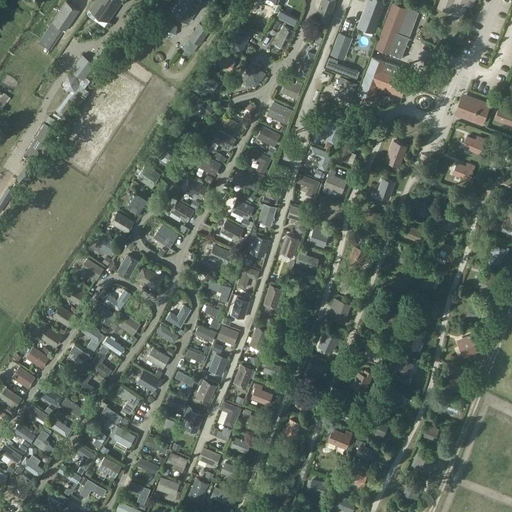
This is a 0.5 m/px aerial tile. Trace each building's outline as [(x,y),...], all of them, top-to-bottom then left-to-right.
[(108,0),(108,1),(106,0),(94,0),(89,8),(107,20),(121,0),(120,0),(108,0)] [(177,0),(171,10),(188,22),(200,4),(198,3),(200,0),(177,0)] [(335,0),(321,0),(316,14),(329,19),(335,0)] [(373,30),(384,0),(367,0),(358,25),(373,30)] [(439,0),(437,6),(450,11),(453,5),(464,9),(466,3),(471,5),(473,0),(439,0)] [(43,34),(44,35),(40,42),(51,49),(57,41),(53,38),(52,40),(50,39),(53,35),(55,36),(61,27),(66,30),(79,10),(65,1),(43,34)] [(392,1),(375,46),(400,56),(417,11),(392,1)] [(291,13),(287,22),(294,25),(299,17),(291,13)] [(200,23),(182,48),(185,50),(192,54),(216,20),(208,14),(201,24),(200,23)] [(137,38),(134,36),(122,54),(127,58),(131,60),(132,58),(157,23),(154,21),(151,18),(137,38)] [(172,20),(164,23),(164,32),(170,37),(178,33),(179,25),(172,20)] [(429,24),(423,26),(427,38),(433,36),(435,42),(441,40),(434,20),(429,22),(429,24)] [(240,26),(233,38),(229,45),(243,53),(251,37),(249,36),(251,32),(240,26)] [(284,26),(276,42),(287,48),(295,31),(284,26)] [(340,32),(333,51),(346,56),(353,37),(340,32)] [(91,59),(98,64),(108,50),(102,45),(91,59)] [(185,50),(183,54),(189,58),(192,54),(185,50)] [(315,54),(308,51),(299,73),(306,76),(315,54)] [(82,55),(72,70),(85,79),(95,64),(82,55)] [(223,55),(218,63),(230,70),(235,62),(223,55)] [(372,56),(358,93),(372,98),(378,80),(400,88),(404,77),(402,76),(405,68),(386,61),(372,56)] [(330,57),(326,66),(334,70),(338,60),(330,57)] [(266,73),(251,64),(240,81),(247,85),(254,75),(261,80),(266,73)] [(427,67),(424,75),(432,78),(435,71),(430,70),(431,68),(427,67)] [(352,68),(350,75),(357,78),(360,71),(352,68)] [(68,76),(63,83),(67,90),(75,91),(80,84),(76,77),(68,76)] [(208,77),(202,85),(198,82),(194,89),(204,96),(208,89),(212,92),(218,84),(208,77)] [(346,77),(338,95),(350,100),(358,82),(346,77)] [(295,84),(287,80),(282,92),(296,98),(303,83),(297,80),(295,84)] [(0,104),(3,106),(7,101),(9,102),(12,98),(5,94),(3,96),(0,93),(0,104)] [(187,109),(193,113),(198,106),(209,114),(213,108),(197,96),(187,109)] [(462,107),(457,105),(455,112),(481,122),(489,102),(477,98),(476,101),(466,97),(462,107)] [(274,101),(268,114),(287,123),(293,110),(274,101)] [(508,106),(501,103),(495,119),(511,125),(511,110),(507,108),(508,106)] [(348,114),(346,118),(345,120),(360,127),(363,121),(357,119),(359,115),(352,112),(352,113),(351,112),(349,115),(348,114)] [(222,123),(240,133),(244,126),(225,116),(222,123)] [(321,117),(317,125),(330,131),(326,140),(335,144),(342,126),(321,117)] [(176,124),(171,132),(181,139),(187,130),(176,124)] [(45,161),(56,144),(53,142),(56,138),(50,133),(53,129),(49,126),(39,140),(43,143),(35,154),(45,161)] [(264,126),(258,137),(274,145),(280,134),(264,126)] [(236,138),(220,130),(214,140),(230,149),(236,138)] [(476,138),(467,135),(462,147),(480,154),(486,139),(477,136),(476,138)] [(335,156),(334,159),(342,162),(343,159),(343,158),(348,160),(351,152),(353,146),(341,141),(335,156)] [(393,141),(386,161),(400,166),(407,146),(393,141)] [(309,153),(320,158),(317,166),(325,169),(331,153),(312,146),(309,153)] [(161,147),(155,155),(165,162),(171,154),(161,147)] [(250,155),(261,161),(257,169),(264,172),(271,158),(253,148),(250,155)] [(491,152),(487,163),(501,168),(505,158),(491,152)] [(199,166),(215,174),(221,163),(205,155),(199,166)] [(466,162),(465,165),(457,162),(452,174),(468,180),(474,165),(466,162)] [(146,164),(137,176),(152,186),(160,174),(146,164)] [(237,172),(234,180),(256,190),(259,182),(237,172)] [(329,173),(324,186),(341,193),(347,179),(329,173)] [(298,181),(310,186),(307,194),(314,196),(320,181),(301,174),(298,181)] [(271,177),(266,194),(279,198),(284,181),(271,177)] [(383,177),(377,195),(390,200),(396,181),(383,177)] [(207,187),(190,178),(185,189),(201,198),(207,187)] [(0,198),(0,210),(13,191),(7,188),(0,198)] [(137,191),(127,205),(140,213),(149,199),(137,191)] [(255,207),(238,199),(232,211),(249,219),(255,207)] [(171,211),(187,220),(193,210),(178,200),(171,211)] [(415,212),(427,217),(432,206),(419,201),(415,212)] [(277,206),(264,203),(258,221),(271,225),(273,220),(274,220),(275,218),(274,217),(277,206)] [(310,211),(292,205),(288,217),(306,222),(310,211)] [(511,230),(511,206),(511,207),(509,206),(501,226),(511,230)] [(369,209),(363,224),(376,229),(381,214),(369,209)] [(439,225),(452,231),(458,216),(445,210),(439,225)] [(118,212),(111,222),(127,232),(134,221),(118,212)] [(243,229),(227,220),(221,231),(237,240),(243,229)] [(314,225),(309,240),(324,245),(330,230),(322,227),(322,225),(315,222),(314,225)] [(163,224),(154,237),(169,247),(178,234),(163,224)] [(410,225),(406,235),(421,241),(423,235),(427,236),(430,229),(426,227),(426,229),(420,227),(420,228),(410,225)] [(103,234),(96,245),(112,254),(118,244),(103,234)] [(301,238),(288,234),(282,252),(295,256),(301,238)] [(256,235),(251,251),(264,256),(269,239),(267,238),(268,236),(263,235),(263,237),(256,235)] [(448,260),(452,249),(436,242),(432,253),(448,260)] [(348,263),(362,269),(371,249),(356,243),(348,263)] [(215,244),(209,255),(226,263),(231,252),(215,244)] [(495,245),(490,260),(500,263),(505,249),(495,245)] [(402,248),(398,260),(414,266),(419,255),(402,248)] [(316,272),(320,260),(299,252),(295,263),(316,272)] [(128,255),(118,270),(129,277),(138,261),(128,255)] [(88,258),(81,269),(97,278),(103,268),(88,258)] [(262,270),(246,265),(239,285),(248,288),(252,277),(260,279),(262,270)] [(141,282),(145,284),(146,283),(157,288),(163,276),(143,266),(137,278),(142,281),(141,282)] [(425,266),(418,284),(426,287),(427,284),(433,287),(439,271),(429,267),(425,266)] [(343,275),(340,285),(356,291),(360,282),(361,280),(353,276),(354,273),(346,269),(343,275)] [(500,276),(492,273),(491,277),(483,274),(478,287),(495,292),(500,276)] [(279,282),(287,285),(289,278),(281,276),(279,282)] [(391,277),(386,289),(403,296),(408,284),(391,277)] [(209,287),(222,292),(219,299),(226,302),(231,287),(212,280),(209,287)] [(307,299),(311,288),(294,281),(290,292),(307,299)] [(72,284),(65,294),(81,304),(87,294),(72,284)] [(275,308),(281,289),(269,285),(263,304),(275,308)] [(117,300),(110,295),(106,301),(119,310),(131,293),(124,289),(117,300)] [(337,306),(333,317),(344,321),(350,305),(335,299),(333,305),(337,306)] [(230,301),(226,312),(241,317),(245,306),(230,301)] [(401,319),(393,303),(384,308),(386,312),(383,313),(384,315),(381,317),(385,325),(394,321),(394,323),(401,319)] [(101,304),(97,311),(106,316),(103,321),(109,325),(112,321),(116,314),(101,304)] [(177,316),(170,312),(167,318),(181,326),(191,308),(184,304),(177,316)] [(207,304),(204,311),(214,315),(209,326),(217,329),(222,318),(225,311),(207,304)] [(60,305),(53,315),(69,325),(75,315),(60,305)] [(488,312),(489,308),(483,306),(482,310),(471,306),(467,316),(482,321),(486,311),(488,312)] [(302,312),(287,307),(284,317),(299,322),(302,312)] [(130,311),(126,309),(117,322),(133,333),(140,323),(127,314),(130,311)] [(87,323),(83,330),(99,341),(104,335),(87,323)] [(161,324),(157,331),(174,341),(178,335),(161,324)] [(46,325),(39,336),(55,346),(62,335),(46,325)] [(239,332),(223,325),(217,339),(234,345),(239,332)] [(258,325),(250,343),(262,348),(269,330),(258,325)] [(199,326),(196,333),(212,340),(216,333),(199,326)] [(274,329),(269,343),(285,348),(289,337),(280,334),(281,331),(274,329)] [(325,330),(319,346),(332,351),(335,343),(339,345),(342,338),(325,330)] [(413,331),(406,346),(417,351),(424,335),(413,331)] [(482,351),(474,333),(458,340),(465,358),(482,351)] [(108,336),(103,342),(120,354),(124,347),(108,336)] [(381,355),(385,347),(369,340),(363,355),(379,361),(381,355)] [(223,345),(216,342),(213,349),(220,352),(223,345)] [(75,344),(70,350),(86,361),(90,355),(75,344)] [(103,344),(100,349),(106,353),(109,348),(103,344)] [(203,350),(209,353),(211,347),(205,344),(203,350)] [(34,347),(27,357),(42,367),(49,357),(34,347)] [(154,347),(148,358),(163,367),(169,356),(154,347)] [(188,348),(186,355),(203,362),(206,355),(188,348)] [(95,358),(90,364),(107,376),(111,370),(101,362),(106,354),(100,350),(95,358)] [(215,354),(209,370),(221,375),(228,359),(215,354)] [(263,358),(261,364),(265,365),(263,371),(278,376),(282,366),(263,358)] [(395,371),(393,376),(398,378),(400,373),(408,377),(413,364),(399,358),(393,371),(395,371)] [(311,361),(307,373),(319,379),(324,366),(311,361)] [(240,364),(234,380),(246,386),(253,369),(254,367),(241,362),(240,364)] [(60,363),(55,370),(65,376),(62,380),(68,384),(70,380),(72,381),(76,375),(60,363)] [(20,366),(13,376),(28,387),(35,376),(20,366)] [(469,384),(461,366),(445,373),(452,391),(469,384)] [(358,371),(351,386),(367,392),(375,373),(365,369),(364,373),(358,371)] [(178,370),(175,376),(193,385),(196,378),(178,370)] [(92,375),(86,371),(77,384),(94,396),(98,389),(87,382),(92,375)] [(144,371),(138,381),(154,390),(160,380),(144,371)] [(209,402),(217,385),(203,380),(196,397),(209,402)] [(45,383),(38,393),(55,405),(58,401),(62,395),(47,385),(45,383)] [(257,383),(252,397),(270,404),(274,393),(262,389),(263,385),(257,383)] [(121,385),(116,391),(129,400),(123,409),(130,414),(136,404),(140,398),(121,385)] [(6,387),(0,396),(0,397),(15,407),(22,397),(6,387)] [(302,388),(295,405),(307,410),(314,393),(302,388)] [(385,388),(377,406),(387,410),(388,407),(391,408),(397,393),(385,388)] [(169,392),(166,399),(184,406),(187,399),(169,392)] [(66,396),(62,402),(81,416),(86,410),(66,396)] [(460,404),(448,400),(439,396),(434,408),(439,410),(440,405),(457,412),(460,404)] [(346,397),(340,412),(348,415),(347,419),(353,421),(361,403),(346,397)] [(231,426),(239,408),(223,401),(220,409),(228,412),(223,423),(231,426)] [(33,403),(28,410),(45,421),(50,415),(33,403)] [(48,405),(45,409),(50,413),(53,409),(48,405)] [(106,405),(102,411),(119,423),(123,417),(106,405)] [(200,424),(205,412),(191,407),(186,418),(200,424)] [(263,415),(246,408),(240,423),(257,430),(263,415)] [(0,428),(9,415),(0,409),(0,428)] [(159,414),(156,421),(176,429),(179,422),(159,414)] [(371,415),(366,428),(383,436),(388,425),(378,420),(379,418),(371,415)] [(53,417),(49,423),(67,435),(71,429),(53,417)] [(293,443),(301,424),(288,419),(280,438),(293,443)] [(19,424),(14,431),(25,438),(19,446),(25,450),(31,442),(36,435),(19,424)] [(89,424),(85,430),(96,438),(93,443),(99,447),(102,442),(107,435),(92,426),(89,424)] [(38,437),(34,443),(51,454),(55,448),(48,443),(49,442),(45,439),(49,433),(52,429),(46,425),(43,429),(38,437)] [(117,425),(109,435),(113,437),(129,446),(135,435),(119,426),(117,425)] [(428,425),(424,435),(435,439),(439,429),(428,425)] [(333,427),(327,440),(346,448),(351,435),(352,432),(346,429),(345,432),(333,427)] [(150,435),(147,442),(166,451),(169,443),(150,435)] [(237,437),(232,447),(247,453),(251,443),(237,437)] [(358,446),(354,457),(369,463),(374,450),(364,446),(365,442),(356,438),(354,444),(358,446)] [(73,449),(85,457),(79,464),(86,469),(95,454),(78,443),(73,449)] [(5,444),(1,450),(17,462),(22,455),(5,444)] [(216,467),(221,455),(202,447),(197,459),(216,467)] [(421,450),(414,466),(428,471),(435,456),(421,450)] [(182,472),(188,460),(171,452),(165,465),(182,472)] [(26,457),(22,464),(39,476),(44,469),(37,465),(41,460),(32,454),(29,459),(26,457)] [(274,456),(271,466),(279,469),(281,465),(288,467),(290,461),(274,456)] [(105,457),(99,467),(115,476),(121,465),(105,457)] [(141,457),(138,464),(156,471),(159,465),(141,457)] [(225,461),(221,472),(236,479),(241,468),(225,461)] [(63,464),(59,470),(71,479),(69,482),(75,486),(77,483),(82,477),(63,464)] [(348,465),(344,479),(363,485),(367,474),(362,473),(363,469),(348,465)] [(206,476),(213,479),(215,473),(209,471),(206,476)] [(23,475),(13,490),(23,497),(33,481),(23,475)] [(175,496),(180,484),(162,477),(157,489),(175,496)] [(196,477),(189,494),(201,499),(208,482),(196,477)] [(309,488),(324,493),(328,482),(313,477),(309,488)] [(85,485),(80,493),(87,497),(92,489),(103,495),(107,489),(88,478),(85,485)] [(283,502),(288,488),(264,479),(259,492),(283,502)] [(412,500),(413,498),(419,483),(409,479),(403,493),(409,495),(408,498),(412,500)] [(129,487),(141,492),(137,500),(144,503),(150,488),(132,480),(129,487)] [(69,483),(64,491),(68,494),(70,492),(71,492),(74,487),(69,483)] [(52,486),(48,492),(64,503),(68,497),(52,486)] [(216,486),(211,496),(224,503),(229,492),(216,486)] [(348,497),(342,495),(337,507),(350,511),(351,511),(356,502),(348,499),(348,497)] [(121,501),(117,509),(124,511),(142,511),(143,511),(121,501)]
